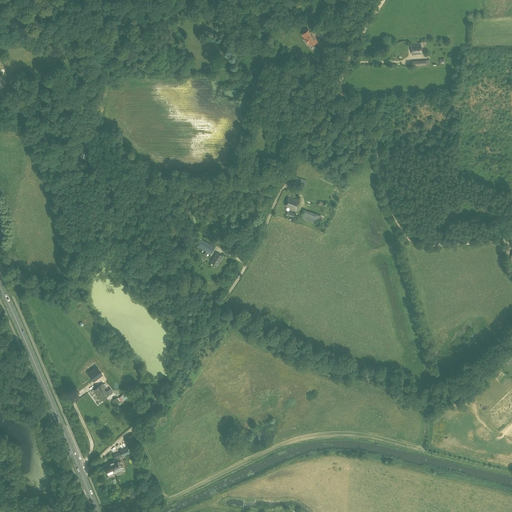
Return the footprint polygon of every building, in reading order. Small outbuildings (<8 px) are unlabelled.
[(317,46),(320,51),(325,48),(322,43),(318,39),(316,40),(308,30),(302,35),(309,45),(312,43),(313,45),(314,44),(317,46)] [(412,55),(422,54),(421,44),(411,45),(412,55)] [(87,149),(90,133),(82,131),(79,147),(87,149)] [(294,184),(302,187),(302,185),(305,186),(307,181),(296,177),(294,184)] [(290,209),(296,211),(299,201),(289,197),(285,206),(290,208),(290,209)] [(300,218),(315,223),(317,218),(318,215),(303,209),(300,218)] [(197,247),(211,254),(216,247),(202,239),(199,244),(197,247)] [(211,262),(217,266),(223,256),(216,253),(211,262)] [(90,370),(87,372),(93,380),(96,377),(90,370)] [(103,383),(94,390),(102,400),(102,399),(103,401),(104,400),(106,398),(105,397),(106,396),(113,391),(111,388),(106,392),(103,388),(105,387),(103,383)] [(120,450),(123,456),(130,453),(128,447),(120,450)] [(110,463),(103,466),(106,473),(113,470),(113,471),(120,468),(117,459),(110,462),(110,463)]
